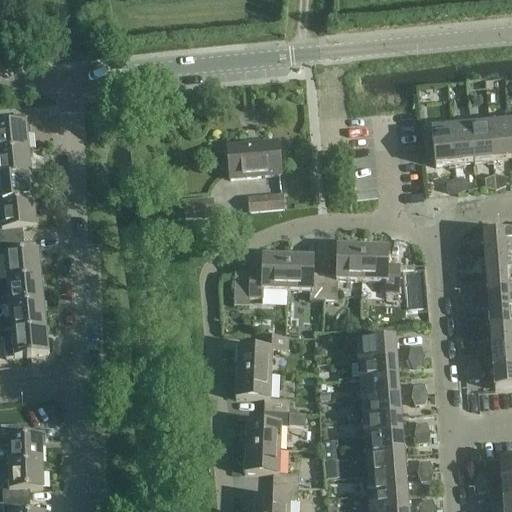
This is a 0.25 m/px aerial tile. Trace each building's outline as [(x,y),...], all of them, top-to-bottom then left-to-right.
[(0,120),(0,155),(27,153),(24,117),(0,120)] [(488,126),(492,166),(510,164),(507,124),(488,126)] [(468,127),(472,168),(492,166),(488,126),(468,127)] [(449,129),(453,170),(472,168),(468,127),(449,129)] [(434,171),(453,170),(449,129),(430,131),(434,171)] [(228,157),(223,158),(225,182),(230,181),(230,184),(280,180),(277,145),(227,150),(228,157)] [(0,155),(0,181),(29,179),(27,153),(0,155)] [(492,179),(494,195),(495,195),(496,195),(505,191),(504,181),(494,178),(492,179)] [(0,181),(0,207),(32,205),(29,179),(0,181)] [(484,192),(494,195),(492,179),(484,183),(484,192)] [(446,196),(455,199),(454,182),(445,187),(446,196)] [(454,182),(455,199),(457,199),(467,194),(465,184),(455,182),(454,182)] [(248,201),(249,215),(249,216),(282,212),(281,197),(248,201)] [(182,202),(184,219),(211,217),(210,199),(182,202)] [(0,232),(0,245),(23,244),(21,232),(34,230),(32,205),(0,207),(0,219),(1,233),(0,232)] [(511,235),(481,238),(483,259),(511,257),(511,235)] [(0,258),(4,258),(6,284),(39,281),(37,254),(24,255),(23,244),(0,245),(0,258)] [(456,261),(472,260),(473,259),(468,249),(459,250),(456,261)] [(335,279),(323,279),(322,305),(337,305),(337,286),(360,287),(361,251),(336,250),(335,279)] [(361,251),(360,287),(385,287),(384,298),(399,298),(400,268),(389,268),(389,251),(361,251)] [(511,257),(483,259),(484,278),(511,275),(511,257)] [(263,296),(285,296),(286,260),(261,259),(261,277),(248,277),(248,302),(263,303),(263,296)] [(286,260),(285,296),(310,297),(310,304),(322,305),(323,279),(313,279),(314,261),(286,260)] [(470,270),(472,260),(456,261),(460,271),(470,270)] [(511,275),(484,278),(486,297),(511,294),(511,275)] [(6,284),(9,309),(42,306),(39,281),(6,284)] [(459,298),(459,299),(475,298),(472,288),(461,288),(459,298)] [(511,294),(486,297),(487,315),(511,313),(511,294)] [(473,308),(475,298),(459,299),(463,309),(473,308)] [(10,319),(11,334),(44,331),(42,306),(9,309),(0,310),(0,316),(4,319),(10,319)] [(511,313),(487,315),(489,336),(511,333),(511,313)] [(462,336),(463,338),(479,337),(479,336),(474,325),(465,326),(462,336)] [(273,328),(272,340),(283,340),(284,329),(273,328)] [(47,357),(44,331),(11,334),(3,335),(5,361),(47,357)] [(511,333),(489,336),(490,355),(511,353),(511,333)] [(476,346),(479,337),(463,338),(466,347),(476,346)] [(237,353),(236,379),(271,379),(272,356),(288,357),(289,342),(254,341),(253,353),(237,353)] [(356,346),(358,365),(396,362),(395,343),(356,346)] [(410,352),(408,361),(424,360),(421,351),(410,352)] [(511,353),(490,355),(492,374),(511,372),(511,353)] [(424,361),(424,360),(408,361),(407,363),(411,373),(421,372),(424,361)] [(349,385),(359,384),(398,381),(396,362),(358,365),(347,365),(349,385)] [(465,375),(465,376),(481,375),(477,364),(468,365),(465,375)] [(511,391),(511,372),(492,374),(493,393),(511,391)] [(481,375),(465,376),(469,385),(479,385),(481,375)] [(264,404),(263,416),(290,417),(290,404),(270,403),(271,379),(236,379),(235,403),(264,404)] [(359,384),(361,403),(399,401),(398,381),(359,384)] [(413,390),(411,400),(427,399),(423,389),(413,390)] [(328,395),(319,396),(319,405),(329,404),(328,395)] [(428,399),(427,399),(411,400),(416,411),(425,411),(428,399)] [(361,403),(362,423),(401,420),(399,401),(361,403)] [(246,427),(245,453),(279,455),(280,431),(289,431),(290,417),(263,416),(263,428),(246,427)] [(362,423),(364,442),(402,439),(401,420),(362,423)] [(0,441),(7,442),(8,468),(41,467),(40,440),(28,441),(27,428),(0,428),(0,441)] [(416,428),(413,438),(430,437),(426,428),(416,428)] [(430,438),(430,437),(413,438),(413,439),(417,450),(427,450),(430,438)] [(364,442),(365,461),(404,458),(402,439),(364,442)] [(332,444),(322,445),(323,455),(333,454),(332,444)] [(271,479),(270,491),(298,492),(298,479),(278,478),(279,455),(245,453),(244,478),(271,479)] [(365,461),(367,481),(405,477),(404,458),(365,461)] [(337,464),(324,465),(326,482),(339,481),(337,464)] [(511,464),(499,466),(501,485),(511,483),(511,464)] [(419,467),(417,478),(434,476),(430,466),(419,467)] [(1,493),(2,507),(29,506),(29,493),(42,493),(41,467),(8,468),(9,493),(1,493)] [(434,476),(417,478),(421,488),(430,487),(434,476)] [(367,481),(368,500),(407,497),(405,477),(367,481)] [(476,477),(474,487),(490,486),(487,477),(476,477)] [(511,483),(501,485),(502,503),(511,501),(511,483)] [(491,487),(490,486),(474,487),(477,497),(488,497),(491,487)] [(255,502),(254,511),(288,511),(289,505),(297,506),(298,492),(270,491),(270,503),(255,502)] [(368,500),(368,511),(407,511),(407,497),(368,500)] [(511,511),(511,501),(502,503),(502,511),(511,511)]
